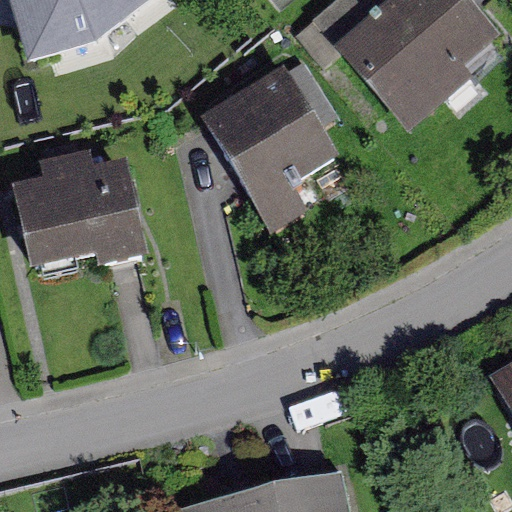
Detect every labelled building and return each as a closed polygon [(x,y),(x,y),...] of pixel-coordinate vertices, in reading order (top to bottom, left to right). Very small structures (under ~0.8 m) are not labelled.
[(9,0),(28,62),(99,41),(153,0),(9,0)] [(496,44),(459,0),(365,0),(312,44),(386,134),(496,44)] [(337,176),(278,75),(202,119),(262,220),(337,176)] [(28,268),(96,254),(99,267),(146,257),(127,163),(96,169),(92,151),(37,162),(40,181),(11,187),(28,268)] [(511,369),(484,386),(511,435),(511,369)] [(337,511),(330,459),(142,486),(145,511),(337,511)]
